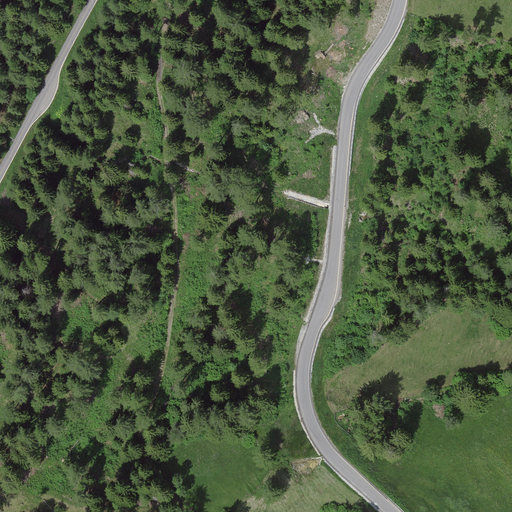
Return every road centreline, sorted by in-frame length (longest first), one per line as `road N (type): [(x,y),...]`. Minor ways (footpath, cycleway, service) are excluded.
road 1 (unclassified): [(391,511),(318,438),(301,375),(335,253),(349,96),(399,0)]
road 2 (track): [(166,0),(178,198),(151,467),(178,511)]
road 3 (unclassified): [(94,0),(0,178)]
